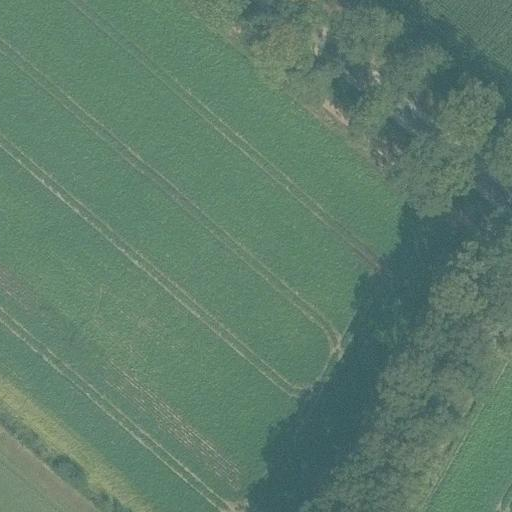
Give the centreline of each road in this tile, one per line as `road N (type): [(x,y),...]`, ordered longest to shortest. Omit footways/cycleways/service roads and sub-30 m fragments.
road 1 (tertiary): [(270,0),(511,210)]
road 2 (unclassified): [(371,511),(511,263)]
